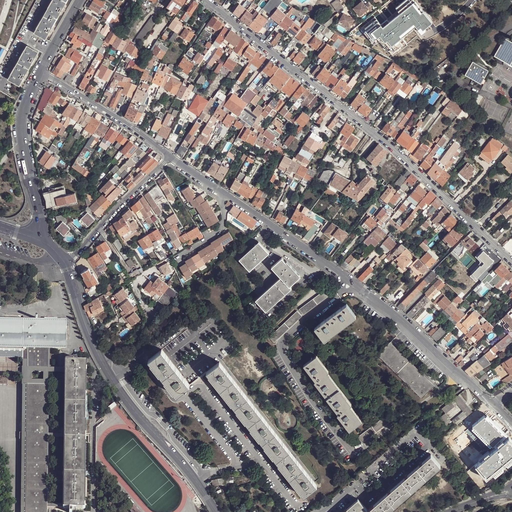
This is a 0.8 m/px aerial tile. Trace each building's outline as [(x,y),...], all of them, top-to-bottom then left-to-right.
[(35,32),(46,38),(50,31),(52,28),(61,11),(63,8),(67,0),(54,0),(50,7),(49,7),(42,20),(43,20),(39,28),(38,27),(35,32)] [(186,0),(170,0),(167,6),(170,8),(167,12),(171,15),(174,10),(177,13),(186,0)] [(192,13),(199,3),(194,0),(191,4),(190,6),(188,9),(190,11),(192,13)] [(252,4),(247,0),(242,6),(247,10),(252,4)] [(270,16),(271,15),(277,7),(282,1),(281,1),(281,0),(268,0),(269,0),(267,2),(264,6),(262,8),(265,10),(270,14),(268,15),(270,17),(270,16)] [(338,0),(335,0),(331,3),(336,11),(343,6),(338,0)] [(421,32),(432,22),(414,0),(405,0),(396,7),(400,13),(383,27),(375,16),(361,29),(374,45),(383,39),(389,47),(392,45),(396,50),(403,45),(399,40),(402,38),(415,26),(421,32)] [(365,5),(362,1),(353,8),(359,16),(368,9),(369,10),(372,8),(368,2),(365,5)] [(101,7),(93,2),(89,7),(98,12),(101,7)] [(132,5),(128,2),(124,8),(128,11),(132,5)] [(252,4),(247,10),(240,18),(249,24),(255,17),(253,15),(250,12),(252,9),(254,9),(257,6),(252,3),(252,4)] [(239,4),(233,12),(240,18),(247,10),(242,6),(239,4)] [(145,11),(140,7),(121,33),(121,34),(122,34),(126,37),(145,11)] [(270,16),(279,23),(285,15),(286,14),(277,7),(271,15),(270,16)] [(291,12),(297,17),(299,14),(301,12),(298,10),(292,7),(290,9),(292,11),(291,12)] [(107,19),(106,20),(107,20),(117,28),(121,23),(115,19),(119,12),(114,8),(112,11),(111,13),(107,19)] [(249,24),(258,31),(267,20),(261,15),(263,13),(263,12),(265,10),(262,8),(258,13),(255,17),(249,24)] [(12,18),(16,21),(10,29),(13,32),(23,19),(16,13),(12,18)] [(96,19),(86,13),(82,20),(88,24),(89,23),(92,25),(93,25),(96,19)] [(350,27),(354,19),(343,13),(339,21),(340,21),(349,27),(350,27)] [(157,19),(152,15),(133,42),(138,46),(157,19)] [(279,23),(287,29),(293,21),(291,19),(287,17),(285,15),(279,23)] [(222,22),(213,16),(208,23),(213,26),(215,28),(217,29),(222,22)] [(335,19),(333,16),(324,23),(328,25),(335,19)] [(314,31),(314,32),(317,29),(321,24),(309,17),(308,18),(306,22),(305,22),(305,23),(308,25),(307,26),(310,28),(314,31)] [(303,25),(300,23),(296,19),(294,22),(301,28),(303,25)] [(107,20),(105,22),(112,26),(116,29),(117,28),(107,20)] [(177,22),(174,20),(169,27),(178,32),(182,25),(177,22)] [(287,29),(295,35),(301,28),(294,22),(293,21),(287,29)] [(349,27),(340,21),(338,24),(347,30),(349,27)] [(225,25),(222,22),(217,29),(220,32),(224,26),(225,25)] [(103,24),(101,23),(98,28),(93,26),(92,28),(94,29),(99,32),(103,24)] [(100,32),(106,35),(108,31),(109,31),(112,27),(107,23),(105,26),(104,28),(103,27),(100,32)] [(319,30),(321,32),(323,31),(325,32),(327,34),(329,31),(331,33),(333,31),(321,24),(317,29),(319,30)] [(230,30),(224,26),(220,32),(217,37),(213,43),(218,47),(219,46),(221,43),(223,40),(230,30)] [(99,32),(94,29),(91,36),(75,27),(72,31),(79,35),(83,37),(88,40),(92,43),(99,32)] [(194,33),(186,28),(181,36),(189,41),(194,33)] [(296,36),(305,43),(311,35),(307,32),(304,30),(302,28),(302,29),(296,36)] [(236,33),(230,29),(230,30),(223,40),(225,42),(228,44),(236,33)] [(79,36),(79,35),(72,31),(69,36),(73,37),(71,41),(74,43),(75,44),(79,36)] [(114,33),(110,32),(108,36),(114,40),(117,35),(114,33)] [(178,34),(175,32),(170,39),(173,41),(178,34)] [(332,38),(335,40),(336,38),(343,42),(346,38),(338,34),(335,32),(332,38)] [(241,37),(236,33),(228,44),(226,47),(225,49),(231,53),(234,49),(241,37)] [(271,42),(275,45),(282,35),(278,33),(271,42)] [(102,37),(98,35),(93,43),(97,46),(102,37)] [(79,36),(75,44),(79,46),(80,47),(83,41),(81,40),(82,38),(79,36)] [(323,42),(315,36),(309,43),(312,45),(314,47),(317,50),(318,49),(323,42)] [(118,37),(113,45),(124,52),(128,43),(125,41),(119,38),(118,37)] [(249,44),(241,37),(234,49),(238,52),(241,55),(242,54),(249,44)] [(355,42),(346,38),(343,42),(342,44),(338,49),(345,55),(352,46),(355,42)] [(511,42),(504,38),(494,55),(511,65),(511,42)] [(156,45),(165,51),(167,48),(157,41),(155,44),(156,45)] [(132,44),(130,42),(126,50),(135,57),(137,58),(141,50),(132,44)] [(326,44),(323,42),(318,49),(320,51),(320,52),(326,44)] [(352,46),(360,53),(361,51),(364,47),(355,42),(352,46)] [(258,51),(249,44),(242,54),(250,60),(258,51)] [(327,60),(334,51),(328,46),(326,44),(320,52),(318,54),(327,60)] [(9,79),(20,84),(24,77),(25,75),(33,61),(35,58),(39,51),(28,45),(25,49),(26,50),(22,58),(21,58),(16,66),(17,67),(12,74),(9,79)] [(165,51),(156,45),(154,49),(152,52),(154,53),(158,56),(161,58),(166,52),(165,51)] [(70,58),(75,49),(72,48),(71,47),(66,55),(70,58)] [(76,50),(75,49),(70,58),(78,63),(83,54),(80,53),(76,50)] [(220,51),(217,49),(212,56),(215,58),(216,59),(218,60),(223,53),(220,51)] [(238,52),(234,49),(231,53),(228,57),(233,60),(236,56),(238,52)] [(196,55),(191,51),(188,55),(199,63),(202,59),(196,55)] [(266,57),(258,51),(250,60),(254,64),(259,67),(266,57)] [(305,56),(299,51),(297,54),(293,59),(299,64),(305,56)] [(103,55),(98,52),(94,59),(97,60),(98,58),(99,59),(100,60),(103,55)] [(152,56),(151,55),(146,65),(150,67),(152,68),(156,59),(152,56)] [(135,62),(134,61),(127,57),(125,60),(127,62),(129,63),(127,68),(126,70),(131,73),(132,69),(135,62)] [(233,60),(228,57),(224,64),(226,65),(230,68),(232,69),(237,62),(235,61),(233,60)] [(69,63),(62,58),(57,66),(65,70),(69,63)] [(185,59),(184,58),(179,65),(184,68),(186,70),(191,62),(187,60),(185,59)] [(278,67),(270,60),(262,70),(265,72),(268,74),(271,76),(278,67)] [(472,60),(465,74),(481,83),(489,70),(472,60)] [(312,73),(316,76),(323,67),(326,64),(326,63),(323,61),(320,63),(312,73)] [(378,61),(377,61),(374,65),(372,68),(369,67),(367,70),(372,75),(381,63),(378,61)] [(138,63),(136,62),(135,62),(132,69),(143,73),(143,72),(146,66),(138,63)] [(186,70),(184,68),(182,72),(186,75),(193,64),(191,62),(186,70)] [(215,71),(218,73),(224,64),(221,62),(215,71)] [(387,71),(389,73),(393,68),(400,71),(403,67),(393,62),(392,64),(387,71)] [(80,65),(77,63),(71,74),(74,76),(80,65)] [(328,71),(331,73),(333,71),(335,68),(337,66),(334,64),(333,64),(328,71)] [(113,71),(103,65),(101,70),(97,75),(108,81),(113,71)] [(251,67),(247,65),(238,79),(241,81),(251,67)] [(65,70),(57,66),(53,72),(60,77),(65,70)] [(290,76),(278,67),(271,76),(269,78),(281,88),(290,76)] [(316,76),(324,82),(331,73),(328,71),(324,68),(323,67),(316,76)] [(372,75),(376,78),(381,72),(377,69),(372,75)] [(165,76),(156,71),(155,74),(154,77),(152,81),(161,86),(165,76)] [(412,72),(410,74),(405,81),(406,81),(407,82),(411,76),(417,79),(419,77),(412,72)] [(330,87),(332,89),(339,80),(338,78),(333,75),(331,73),(324,82),(330,87)] [(380,81),(388,88),(395,80),(387,73),(380,81)] [(128,77),(119,74),(117,78),(119,79),(126,82),(128,77)] [(182,82),(166,74),(165,76),(161,86),(176,94),(182,82)] [(358,75),(355,74),(348,83),(347,85),(349,87),(351,84),(355,80),(354,79),(358,75)] [(73,78),(68,75),(65,80),(70,83),(73,78)] [(206,78),(201,75),(196,82),(201,85),(206,78)] [(79,85),(84,88),(91,77),(89,76),(88,78),(84,76),(79,85)] [(281,88),(290,95),(299,83),(290,76),(281,88)] [(113,77),(106,89),(113,92),(117,84),(119,79),(117,78),(113,77)] [(281,88),(269,78),(266,83),(278,92),(280,89),(281,88)] [(332,89),(340,94),(347,85),(348,83),(345,81),(341,78),(339,80),(332,89)] [(122,92),(131,97),(137,85),(134,83),(130,82),(128,80),(127,82),(122,92)] [(400,88),(407,93),(413,86),(407,82),(406,81),(400,88)] [(100,82),(97,86),(103,90),(106,85),(100,82)] [(389,88),(396,93),(402,84),(399,82),(395,86),(392,84),(389,88)] [(91,85),(89,85),(86,90),(93,93),(96,89),(93,87),(94,85),(91,84),(91,85)] [(177,94),(187,99),(192,89),(189,88),(185,85),(182,84),(177,94)] [(294,95),(298,98),(300,96),(306,89),(301,85),(294,95)] [(340,94),(345,98),(351,88),(349,87),(347,85),(340,94)] [(46,88),(38,107),(43,111),(45,107),(49,110),(51,106),(53,103),(48,100),(53,93),(54,91),(52,90),(49,88),(47,87),(46,88)] [(110,105),(114,107),(117,101),(120,95),(123,89),(122,88),(119,87),(115,97),(114,97),(110,105)] [(253,91),(248,87),(244,93),(252,100),(257,94),(253,91)] [(140,89),(137,88),(133,97),(142,101),(147,92),(143,91),(140,89)] [(281,88),(280,89),(281,91),(289,97),(290,95),(281,88)] [(407,93),(400,88),(398,92),(405,97),(407,93)] [(106,106),(113,92),(106,89),(106,90),(107,90),(106,92),(105,92),(104,94),(108,96),(105,102),(104,101),(103,104),(106,106)] [(300,96),(304,100),(311,92),(306,89),(300,96)] [(226,96),(218,90),(213,98),(215,100),(216,100),(218,97),(220,98),(218,102),(221,104),(226,96)] [(224,106),(233,93),(230,91),(226,96),(221,104),(224,106)] [(304,100),(309,104),(315,96),(311,92),(304,100)] [(60,97),(53,93),(48,100),(53,103),(55,104),(57,101),(60,97)] [(240,112),(242,110),(244,109),(245,108),(245,106),(247,104),(240,98),(233,93),(224,106),(239,117),(241,113),(240,112)] [(244,93),(240,98),(247,104),(248,104),(250,102),(252,100),(244,93)] [(258,95),(257,94),(252,100),(250,102),(256,107),(253,111),(259,116),(261,114),(265,109),(262,107),(256,103),(263,94),(262,93),(261,94),(260,93),(258,95)] [(351,104),(358,109),(363,102),(365,100),(366,99),(362,96),(359,94),(355,99),(351,104)] [(296,101),(292,107),(296,110),(300,105),(303,102),(304,100),(300,96),(298,98),(296,101)] [(309,104),(312,106),(318,98),(315,96),(309,104)] [(69,102),(60,97),(57,101),(61,104),(63,105),(66,107),(69,102)] [(207,109),(208,110),(213,102),(215,100),(213,98),(211,97),(205,107),(207,109)] [(442,104),(446,107),(451,100),(447,98),(442,104)] [(133,120),(134,120),(140,107),(136,105),(132,103),(134,100),(132,99),(129,105),(125,115),(130,118),(133,120)] [(273,99),(269,104),(278,111),(285,102),(282,100),(279,104),(273,99)] [(458,115),(463,109),(460,106),(454,102),(451,100),(446,107),(451,111),(458,115)] [(74,106),(69,102),(66,107),(63,112),(66,114),(68,115),(74,106)] [(323,102),(319,107),(326,112),(327,113),(331,108),(323,102)] [(358,109),(366,116),(372,108),(369,106),(363,102),(358,109)] [(265,109),(261,114),(265,116),(266,118),(270,112),(273,109),(268,105),(267,106),(265,109)] [(82,111),(74,106),(68,115),(69,116),(76,120),(82,111)] [(228,113),(218,106),(214,113),(213,115),(216,117),(217,118),(221,120),(223,122),(228,113)] [(253,111),(247,106),(245,109),(244,109),(241,113),(239,117),(241,118),(246,122),(249,124),(252,126),(259,116),(253,111)] [(144,109),(140,107),(134,120),(137,122),(144,109)] [(178,111),(170,107),(170,109),(168,112),(172,114),(176,116),(178,111)] [(447,116),(451,111),(446,107),(442,112),(447,116)] [(205,111),(203,110),(203,111),(199,117),(203,119),(206,122),(211,115),(205,111)] [(92,117),(83,111),(77,121),(86,126),(92,117)] [(164,120),(166,116),(167,114),(165,113),(160,111),(152,128),(159,131),(162,124),(164,120)] [(288,112),(284,116),(289,119),(290,118),(293,114),(288,111),(288,112)] [(311,118),(303,111),(299,116),(296,120),(298,122),(301,125),(303,127),(310,118),(311,118)] [(236,118),(228,113),(223,122),(226,123),(230,126),(236,118)] [(49,115),(47,114),(42,122),(44,124),(50,115),(49,115)] [(260,128),(261,126),(258,125),(265,116),(261,114),(259,116),(252,126),(256,128),(258,130),(260,128)] [(337,114),(334,118),(336,120),(342,125),(345,120),(337,114)] [(44,124),(50,127),(53,122),(57,125),(58,125),(60,122),(57,120),(54,118),(50,115),(44,124)] [(324,117),(322,115),(316,122),(318,124),(324,117)] [(401,121),(403,117),(400,115),(395,121),(393,120),(390,124),(387,122),(383,129),(391,134),(396,128),(398,125),(401,121)] [(100,122),(92,117),(86,126),(84,128),(87,130),(90,132),(93,133),(94,131),(100,122)] [(203,119),(199,117),(189,133),(193,135),(200,124),(203,119)] [(214,119),(211,117),(207,124),(211,127),(213,125),(215,120),(214,119)] [(401,125),(406,119),(405,118),(404,117),(403,117),(401,121),(398,125),(400,127),(401,125)] [(275,118),(272,122),(278,127),(283,131),(285,133),(294,123),(291,121),(289,119),(287,123),(289,124),(287,127),(285,125),(275,118)] [(239,122),(237,120),(234,124),(242,129),(244,126),(244,124),(239,122)] [(334,123),(332,121),(327,126),(332,129),(332,128),(335,124),(339,128),(342,125),(336,120),(334,123)] [(42,122),(40,121),(35,129),(39,132),(37,135),(45,141),(53,129),(50,127),(44,124),(42,122)] [(109,127),(100,122),(94,131),(103,136),(109,127)] [(223,140),(231,127),(230,126),(229,126),(226,124),(226,123),(223,122),(221,124),(218,128),(217,131),(215,134),(218,137),(219,135),(221,136),(219,137),(223,140)] [(346,122),(340,132),(346,136),(349,137),(350,135),(355,128),(346,122)] [(167,126),(162,124),(159,131),(157,134),(166,138),(171,128),(167,126)] [(211,127),(207,124),(202,131),(207,134),(211,127)] [(301,125),(295,133),(297,135),(300,131),(302,129),(303,127),(301,125)] [(397,139),(403,130),(400,127),(398,125),(396,128),(391,134),(397,139)] [(242,129),(238,136),(246,140),(252,130),(247,127),(244,126),(242,129)] [(268,127),(266,129),(276,136),(277,138),(280,134),(276,130),(274,129),(273,130),(268,127)] [(409,135),(412,137),(416,132),(417,129),(415,127),(409,135)] [(114,130),(110,128),(104,137),(106,138),(112,142),(115,138),(119,133),(114,130)] [(276,136),(266,129),(264,131),(263,134),(265,135),(268,137),(272,141),(274,138),(276,136)] [(246,140),(253,144),(255,142),(257,137),(261,132),(258,130),(256,133),(257,134),(256,135),(255,134),(256,132),(254,131),(252,130),(246,140)] [(397,139),(405,146),(412,137),(409,135),(403,130),(397,139)] [(484,139),(489,143),(490,142),(491,142),(493,140),(495,141),(496,139),(497,137),(490,130),(484,139)] [(93,133),(92,135),(95,137),(99,139),(100,140),(103,136),(94,131),(93,133)] [(207,134),(202,131),(201,133),(203,134),(201,138),(208,142),(211,136),(209,135),(207,134)] [(304,162),(307,164),(310,160),(308,159),(312,153),(313,154),(318,146),(322,148),(323,145),(326,141),(323,139),(316,135),(317,134),(312,131),(296,157),(302,162),(302,161),(304,162)] [(193,135),(189,133),(183,142),(184,143),(185,143),(188,139),(192,142),(193,141),(195,137),(193,135)] [(128,140),(120,134),(116,139),(118,140),(121,142),(124,145),(128,140)] [(292,134),(284,144),(288,146),(295,137),(292,134)] [(344,137),(340,144),(343,146),(345,142),(349,137),(346,136),(344,137)] [(359,140),(351,136),(346,143),(354,148),(359,140)] [(447,139),(442,136),(440,138),(443,140),(440,145),(439,144),(438,145),(441,146),(440,147),(441,147),(447,139)] [(255,142),(262,147),(264,144),(265,142),(262,140),(260,139),(257,137),(255,142)] [(264,144),(273,150),(276,146),(277,145),(274,143),(275,142),(272,141),(268,137),(265,142),(264,144)] [(405,146),(412,152),(419,143),(414,138),(412,137),(405,146)] [(93,140),(90,138),(85,146),(88,148),(89,146),(93,140)] [(200,139),(198,138),(195,142),(191,147),(194,149),(200,140),(200,139)] [(493,144),(499,149),(501,147),(503,144),(496,139),(495,141),(493,144)] [(134,144),(129,141),(121,151),(125,154),(134,144)] [(260,151),(262,147),(255,142),(253,144),(252,146),(260,151)] [(352,151),(354,148),(346,143),(345,142),(343,146),(352,151)] [(427,151),(430,147),(423,142),(420,146),(427,151)] [(483,152),(492,159),(499,149),(493,144),(491,142),(490,142),(489,143),(483,152)] [(379,143),(367,158),(375,165),(388,150),(379,143)] [(440,147),(441,146),(438,145),(437,143),(432,149),(429,153),(428,154),(432,158),(440,147)] [(137,146),(134,144),(125,154),(129,157),(135,151),(136,150),(135,149),(137,146)] [(59,151),(51,145),(49,149),(55,153),(56,155),(59,151)] [(177,151),(183,156),(187,150),(188,148),(184,146),(183,147),(182,146),(181,145),(177,151)] [(275,149),(283,154),(284,153),(285,151),(285,150),(282,148),(280,146),(278,145),(275,149)] [(452,145),(440,161),(445,166),(456,151),(458,149),(452,145)] [(88,148),(85,146),(78,156),(81,158),(85,152),(88,148)] [(420,160),(427,151),(420,146),(413,154),(420,160)] [(146,153),(139,147),(136,150),(135,151),(140,156),(141,157),(146,153)] [(282,157),(283,154),(275,149),(274,152),(282,157)] [(46,151),(39,161),(49,168),(55,158),(53,156),(46,151)] [(140,156),(135,151),(129,157),(126,161),(121,166),(124,170),(130,164),(132,165),(140,156)] [(420,160),(423,162),(428,154),(429,153),(427,151),(420,160)] [(453,161),(454,162),(460,153),(456,151),(445,166),(447,168),(453,161)] [(432,158),(428,154),(423,162),(421,165),(428,171),(436,161),(432,158)] [(511,158),(508,154),(501,161),(507,167),(511,171),(511,158)] [(153,158),(149,155),(140,166),(141,166),(143,169),(153,158)] [(284,155),(280,164),(287,168),(292,159),(284,155)] [(72,166),(81,173),(84,168),(80,165),(82,161),(83,160),(81,158),(78,156),(72,166)] [(141,157),(140,156),(132,165),(130,164),(124,170),(121,166),(119,168),(114,174),(118,177),(125,170),(129,166),(132,166),(141,157)] [(296,157),(294,156),(292,159),(287,168),(286,171),(285,172),(290,174),(291,173),(295,175),(297,172),(301,165),(302,162),(296,157)] [(49,168),(50,169),(57,160),(55,158),(49,168)] [(158,162),(153,158),(143,169),(145,171),(147,173),(156,164),(158,162)] [(367,158),(366,160),(370,164),(369,165),(373,168),(375,165),(367,158)] [(438,159),(436,161),(443,168),(445,166),(440,161),(438,159)] [(220,166),(214,161),(208,172),(214,176),(219,167),(220,166)] [(428,171),(435,178),(442,170),(443,168),(436,161),(428,171)] [(467,167),(465,165),(459,171),(468,179),(474,173),(472,171),(475,169),(470,164),(467,167)] [(115,165),(110,170),(114,174),(119,168),(115,165)] [(297,172),(304,176),(308,169),(302,166),(301,165),(297,172)] [(221,180),(226,172),(223,170),(219,167),(214,176),(221,180)] [(90,172),(84,168),(81,173),(87,177),(90,172)] [(304,176),(311,180),(316,171),(315,170),(314,171),(308,168),(308,169),(304,176)] [(129,173),(125,170),(118,177),(122,181),(122,180),(124,179),(125,178),(129,173)] [(319,177),(330,183),(336,172),(335,172),(334,172),(331,170),(327,170),(323,171),(319,177)] [(408,170),(403,176),(407,179),(411,173),(408,170)] [(443,185),(450,175),(447,172),(446,173),(442,170),(435,178),(443,185)] [(142,173),(140,171),(138,173),(133,178),(132,179),(136,183),(144,175),(142,173)] [(241,172),(236,180),(242,183),(242,182),(246,175),(241,172)] [(342,191),(351,181),(336,172),(330,183),(342,191)] [(68,173),(64,178),(76,187),(80,183),(75,178),(68,173)] [(133,178),(129,173),(125,178),(129,182),(132,179),(133,178)] [(417,179),(411,173),(407,179),(406,179),(413,184),(417,179)] [(96,180),(90,174),(88,178),(93,183),(96,180)] [(358,200),(375,181),(370,176),(368,174),(358,185),(349,194),(353,197),(358,200)] [(242,182),(247,185),(248,183),(251,177),(246,175),(242,182)] [(395,183),(400,187),(404,183),(405,181),(406,179),(407,179),(403,176),(402,175),(395,183)] [(167,177),(163,180),(168,187),(170,191),(174,189),(167,177)] [(136,183),(132,179),(129,182),(128,183),(126,185),(130,189),(136,183)] [(231,187),(237,191),(242,183),(236,180),(235,179),(231,187)] [(116,187),(109,180),(105,184),(102,187),(100,190),(101,191),(103,189),(107,193),(105,195),(106,196),(116,187)] [(163,180),(159,182),(163,190),(168,187),(163,180)] [(358,185),(352,180),(351,181),(342,191),(349,194),(358,185)] [(242,194),(247,185),(242,182),(242,183),(237,191),(242,194)] [(408,186),(404,183),(400,187),(404,191),(408,186)] [(419,184),(410,195),(419,202),(427,192),(419,184)] [(116,187),(106,196),(111,200),(122,189),(118,185),(116,187)] [(157,185),(149,192),(155,202),(158,200),(160,198),(164,195),(157,185)] [(189,186),(182,190),(189,201),(190,200),(194,207),(196,206),(200,213),(204,219),(208,226),(219,220),(215,213),(211,206),(207,200),(205,201),(201,194),(196,197),(189,186)] [(248,186),(243,194),(248,197),(248,196),(252,190),(253,188),(252,188),(251,187),(248,186)] [(168,187),(163,190),(169,199),(171,198),(173,197),(170,191),(168,187)] [(387,202),(396,191),(392,188),(391,189),(388,187),(380,196),(387,202)] [(403,199),(407,194),(404,191),(400,187),(397,190),(397,191),(401,194),(399,196),(403,199)] [(47,207),(57,205),(55,197),(66,194),(64,188),(43,193),(46,200),(47,207)] [(339,195),(327,188),(326,190),(325,191),(336,198),(339,195)] [(259,189),(252,203),(256,205),(261,197),(263,193),(263,192),(259,189)] [(430,190),(423,198),(427,202),(428,204),(436,196),(430,190)] [(391,198),(395,201),(399,196),(401,194),(397,191),(391,198)] [(77,200),(75,192),(66,194),(55,197),(57,205),(58,205),(77,200)] [(149,192),(145,195),(154,208),(155,208),(157,211),(160,210),(158,206),(155,202),(149,192)] [(97,201),(105,209),(112,202),(111,200),(106,196),(105,195),(104,194),(97,201)] [(410,195),(407,198),(416,205),(419,202),(410,195)] [(143,197),(139,200),(147,211),(149,210),(151,209),(143,197)] [(265,199),(261,197),(256,205),(260,207),(265,199)] [(437,197),(432,203),(437,208),(443,203),(437,197)] [(423,198),(418,205),(421,208),(422,208),(422,209),(426,205),(425,204),(427,202),(423,198)] [(132,206),(135,212),(139,208),(141,207),(145,213),(147,211),(139,200),(132,206)] [(105,209),(97,201),(92,206),(90,208),(97,215),(98,216),(105,209)] [(238,218),(243,211),(234,205),(231,208),(230,210),(233,212),(232,214),(238,218)] [(88,206),(82,212),(85,214),(81,219),(89,226),(95,219),(90,214),(93,211),(88,206)] [(150,223),(153,221),(150,216),(147,211),(145,213),(141,207),(139,208),(146,218),(150,223)] [(443,221),(451,213),(444,207),(438,213),(439,214),(436,216),(439,220),(442,222),(443,221)] [(132,214),(133,213),(130,208),(123,215),(123,216),(124,217),(126,220),(128,218),(132,214)] [(383,208),(376,216),(378,218),(379,219),(383,223),(387,218),(389,216),(391,214),(389,213),(383,208)] [(504,209),(502,208),(492,219),(494,221),(502,213),(505,215),(506,219),(509,216),(507,215),(509,213),(505,208),(504,209)] [(291,217),(300,222),(304,214),(302,213),(299,211),(295,209),(291,217)] [(256,221),(256,220),(243,211),(238,218),(252,227),(253,225),(256,221)] [(275,218),(280,221),(283,214),(284,213),(279,211),(275,218)] [(174,213),(166,219),(168,223),(169,224),(171,227),(172,228),(176,226),(174,223),(179,221),(174,213)] [(413,214),(412,213),(403,223),(400,226),(398,229),(402,232),(412,221),(411,220),(414,215),(413,214)] [(458,220),(451,213),(443,221),(447,225),(446,227),(449,230),(458,220)] [(63,214),(55,216),(57,221),(60,224),(56,228),(64,235),(70,228),(64,222),(67,219),(65,217),(63,214)] [(304,214),(300,222),(306,226),(310,228),(314,223),(316,221),(304,214)] [(370,216),(362,225),(365,228),(366,227),(368,228),(369,226),(371,228),(375,224),(375,225),(378,222),(377,222),(376,221),(374,219),(370,216)] [(115,222),(114,223),(115,223),(119,229),(122,234),(131,228),(129,225),(128,223),(126,220),(124,217),(115,222)] [(391,218),(388,221),(398,229),(400,226),(396,223),(391,218)] [(383,223),(379,219),(377,222),(378,222),(380,224),(383,227),(385,224),(383,223)] [(426,220),(422,224),(426,228),(430,224),(426,220)] [(135,235),(137,238),(141,235),(138,231),(140,230),(140,229),(135,222),(134,221),(129,225),(131,228),(133,232),(135,235)] [(380,224),(378,222),(375,225),(375,224),(371,228),(370,230),(372,232),(378,226),(380,224)] [(119,229),(115,223),(109,227),(113,233),(119,229)] [(308,230),(304,237),(308,240),(318,226),(314,223),(310,228),(308,230)] [(333,234),(339,227),(332,223),(331,223),(324,233),(330,237),(331,237),(333,234)] [(178,237),(182,235),(181,234),(176,226),(172,228),(178,237)] [(196,234),(201,232),(197,226),(193,229),(191,230),(187,232),(190,237),(196,234)] [(372,232),(368,237),(372,241),(376,245),(386,234),(378,226),(372,232)] [(177,247),(182,244),(181,243),(178,237),(172,228),(171,227),(167,230),(166,231),(172,239),(177,247)] [(339,227),(333,234),(342,241),(348,233),(339,227)] [(444,237),(452,245),(462,236),(457,231),(453,227),(444,237)] [(122,234),(124,238),(133,232),(131,228),(122,234)] [(158,228),(148,234),(153,242),(156,240),(162,236),(161,234),(158,228)] [(187,263),(180,267),(187,277),(193,273),(192,272),(199,267),(206,263),(205,262),(212,258),(218,254),(218,253),(225,249),(223,245),(234,239),(229,231),(218,238),(212,243),(205,247),(198,252),(199,253),(193,257),(186,261),(187,263)] [(126,241),(135,235),(133,232),(124,238),(126,241)] [(182,235),(178,237),(181,243),(187,240),(188,241),(190,244),(193,242),(190,237),(187,232),(182,235)] [(148,234),(138,240),(145,251),(155,245),(153,242),(148,234)] [(196,234),(190,237),(193,242),(198,239),(196,234)] [(389,236),(383,243),(390,250),(396,243),(389,236)] [(366,239),(364,241),(368,245),(372,241),(368,237),(366,239)] [(463,239),(453,250),(459,256),(463,252),(464,246),(465,245),(469,249),(475,242),(470,237),(466,242),(463,239)] [(156,240),(153,242),(155,245),(157,249),(161,255),(163,253),(164,253),(159,244),(156,240)] [(104,251),(109,248),(105,241),(103,243),(96,247),(104,259),(108,257),(104,251)] [(426,245),(423,241),(419,245),(426,252),(427,251),(429,248),(426,245)] [(250,270),(268,253),(258,242),(240,259),(250,270)] [(475,242),(469,249),(472,252),(470,255),(474,259),(477,257),(480,260),(486,253),(475,242)] [(173,254),(176,252),(175,250),(171,244),(168,245),(173,254)] [(393,252),(397,256),(405,247),(402,244),(393,252)] [(394,259),(398,263),(399,262),(400,264),(399,265),(405,271),(410,266),(412,264),(414,262),(406,254),(410,251),(405,247),(397,256),(394,259)] [(436,260),(439,257),(431,250),(430,249),(429,248),(427,251),(428,252),(436,260)] [(157,249),(155,250),(161,261),(164,259),(161,255),(157,249)] [(419,260),(421,258),(413,251),(412,253),(418,258),(419,260)] [(98,252),(88,258),(94,267),(96,266),(102,261),(103,261),(98,252)] [(428,252),(421,258),(429,267),(430,267),(437,260),(436,260),(428,252)] [(492,252),(487,257),(492,261),(494,264),(499,259),(492,252)] [(351,254),(345,260),(349,263),(354,258),(351,254)] [(256,300),(265,310),(291,287),(288,285),(299,275),(287,262),(282,257),(272,266),(281,277),(256,300)] [(414,262),(412,264),(414,266),(421,273),(424,275),(424,274),(427,271),(426,270),(427,269),(428,270),(429,269),(428,268),(419,260),(418,258),(414,262)] [(421,258),(419,260),(428,268),(429,267),(421,258)] [(130,267),(134,264),(130,259),(126,262),(130,267)] [(96,270),(104,265),(103,263),(103,262),(102,261),(96,266),(94,267),(96,270)] [(288,261),(287,262),(299,275),(300,274),(288,261)] [(164,264),(159,267),(162,272),(164,271),(166,274),(172,271),(168,262),(164,264)] [(501,263),(494,270),(497,273),(502,277),(504,275),(508,272),(509,270),(501,263)] [(358,278),(362,280),(371,272),(374,269),(370,265),(358,278)] [(414,266),(412,268),(419,275),(421,273),(414,266)] [(89,268),(82,272),(85,277),(84,278),(89,286),(91,290),(94,288),(92,285),(98,281),(93,272),(92,273),(89,268)] [(128,274),(131,278),(138,273),(137,270),(136,269),(128,274)] [(479,277),(482,280),(489,273),(490,272),(487,269),(479,277)] [(438,276),(436,274),(432,271),(424,280),(428,283),(435,276),(437,278),(438,276)] [(371,272),(362,280),(365,283),(374,274),(371,272)] [(487,281),(493,287),(495,285),(499,281),(502,277),(497,273),(493,277),(489,273),(482,280),(481,281),(484,284),(487,281)] [(120,284),(125,282),(120,274),(115,277),(120,284)] [(170,285),(159,277),(154,283),(151,280),(144,288),(154,296),(157,292),(161,296),(170,285)] [(439,279),(433,285),(434,286),(438,291),(444,284),(439,279)] [(417,287),(420,290),(428,283),(424,280),(417,287)] [(389,282),(379,292),(382,295),(391,285),(389,284),(390,283),(389,282)] [(161,296),(158,300),(166,306),(180,293),(170,285),(161,296)] [(434,286),(426,294),(431,298),(438,291),(434,286)] [(129,294),(123,287),(115,293),(119,298),(117,299),(116,300),(118,303),(129,294)] [(420,290),(417,287),(401,303),(406,306),(420,290)] [(330,294),(326,288),(298,309),(303,315),(330,294)] [(435,304),(437,302),(444,309),(451,302),(451,301),(442,292),(433,301),(435,304)] [(426,294),(411,310),(416,314),(419,310),(431,298),(426,294)] [(133,308),(135,306),(129,298),(121,305),(125,309),(123,310),(121,312),(123,315),(133,308)] [(451,301),(451,302),(458,308),(459,307),(456,304),(452,300),(451,301)] [(86,310),(91,308),(90,307),(94,305),(92,301),(89,302),(84,305),(86,310)] [(93,314),(104,309),(102,306),(102,304),(100,302),(94,305),(90,307),(91,308),(93,313),(93,314)] [(442,311),(444,309),(437,302),(435,304),(442,311)] [(451,302),(444,309),(451,315),(458,308),(451,302)] [(313,328),(322,340),(354,316),(346,304),(313,328)] [(135,311),(133,308),(123,315),(128,321),(129,321),(130,320),(133,324),(141,318),(135,311)] [(458,308),(451,315),(457,322),(464,315),(458,308)] [(451,315),(444,309),(442,311),(443,311),(449,317),(451,315)] [(411,310),(407,314),(412,319),(416,314),(411,310)] [(274,343),(302,316),(297,311),(269,337),(274,343)] [(468,315),(466,313),(464,315),(457,322),(456,323),(461,327),(460,329),(465,334),(473,326),(471,323),(478,317),(472,312),(468,315)] [(511,317),(507,312),(500,319),(504,323),(508,328),(511,331),(511,330),(511,317)] [(449,317),(448,318),(455,324),(456,323),(457,322),(451,315),(449,317)] [(0,319),(0,346),(22,347),(23,320),(0,319)] [(23,320),(22,347),(28,348),(28,354),(28,367),(49,367),(49,348),(66,348),(67,321),(40,321),(38,320),(35,320),(23,320)] [(487,321),(484,324),(490,330),(493,327),(487,321)] [(470,330),(473,334),(478,329),(481,326),(477,323),(470,330)] [(484,324),(481,326),(487,331),(488,332),(490,330),(484,324)] [(445,332),(440,326),(436,330),(431,335),(436,341),(445,332)] [(478,329),(473,334),(478,339),(483,334),(478,329)] [(501,339),(495,344),(498,349),(499,350),(511,339),(511,338),(508,333),(506,335),(501,339)] [(475,343),(478,339),(473,334),(470,338),(472,340),(475,343)] [(116,347),(122,341),(118,336),(113,341),(116,347)] [(390,343),(378,355),(421,398),(424,395),(425,396),(427,394),(426,393),(434,386),(390,343)] [(495,344),(490,349),(483,354),(487,359),(498,349),(495,344)] [(177,395),(190,385),(162,349),(149,359),(177,395)] [(28,367),(28,354),(0,353),(0,358),(22,359),(21,508),(26,508),(27,416),(28,384),(28,367)] [(479,358),(477,360),(480,364),(487,359),(483,354),(479,358)] [(460,355),(455,360),(458,363),(461,361),(463,358),(460,355)] [(506,368),(511,364),(511,356),(501,363),(504,367),(506,366),(506,368)] [(350,430),(360,423),(348,407),(349,406),(325,374),(326,373),(314,357),(304,364),(316,380),(314,381),(339,413),(338,414),(350,430)] [(464,370),(471,376),(473,374),(478,371),(483,368),(490,363),(492,362),(489,359),(488,360),(487,359),(480,364),(477,360),(476,360),(474,362),(464,370)] [(85,508),(86,361),(66,361),(65,367),(65,372),(65,421),(65,425),(64,504),(64,507),(64,508),(85,508)] [(220,362),(207,372),(304,496),(317,486),(220,362)] [(65,372),(65,367),(49,367),(28,367),(28,384),(48,384),(49,372),(65,372)] [(511,375),(511,374),(502,380),(505,384),(511,380),(511,375)] [(27,416),(48,416),(48,384),(28,384),(27,416)] [(460,407),(465,403),(458,394),(453,398),(457,403),(460,407)] [(445,412),(457,403),(453,398),(441,408),(445,412)] [(467,406),(462,410),(463,411),(467,416),(472,411),(467,406)] [(452,420),(456,425),(465,417),(467,416),(463,411),(452,420)] [(452,420),(445,412),(439,417),(446,425),(452,420)] [(479,412),(471,420),(477,427),(479,430),(487,422),(488,420),(486,418),(485,419),(479,412)] [(48,416),(27,416),(26,508),(26,511),(47,511),(47,507),(47,503),(48,424),(48,421),(48,416)] [(363,442),(390,422),(386,416),(358,436),(363,442)] [(508,428),(502,421),(497,425),(503,432),(505,431),(504,430),(508,428)] [(464,449),(475,441),(470,434),(467,436),(461,427),(452,433),(464,449)] [(500,442),(495,446),(497,448),(500,451),(504,447),(500,442)] [(370,511),(386,511),(440,465),(431,454),(424,460),(409,473),(394,486),(373,504),(368,509),(370,511)] [(476,468),(470,473),(478,483),(483,479),(478,473),(479,473),(477,470),(476,468)] [(478,473),(483,479),(486,476),(482,471),(479,473),(478,473)] [(364,511),(368,509),(358,499),(353,503),(342,511),(364,511)]
